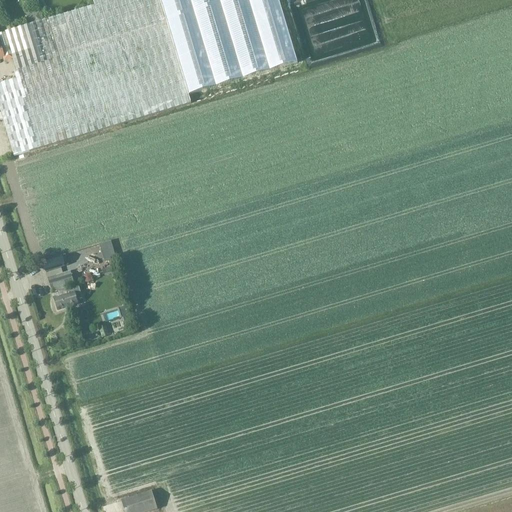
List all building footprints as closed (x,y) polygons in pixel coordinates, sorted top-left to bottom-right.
[(0,59),(4,58),(12,55),(17,72),(13,73),(15,80),(99,55),(120,124),(190,104),(188,98),(158,0),(91,0),(94,7),(49,21),(48,20),(5,33),(0,34),(0,59)] [(45,0),(46,1),(49,4),(51,6),(54,8),(57,9),(62,10),(66,10),(70,9),(74,8),(77,5),(80,2),(81,0),(45,0)] [(278,0),(158,0),(188,98),(298,65),(278,0)] [(62,255),(43,261),(46,273),(65,267),(62,255)] [(67,292),(66,289),(75,287),(70,272),(47,279),(52,293),(57,292),(59,298),(54,299),(57,311),(78,305),(77,301),(82,300),(78,288),(67,292)] [(150,511),(157,510),(152,492),(121,501),(124,511),(150,511)]
